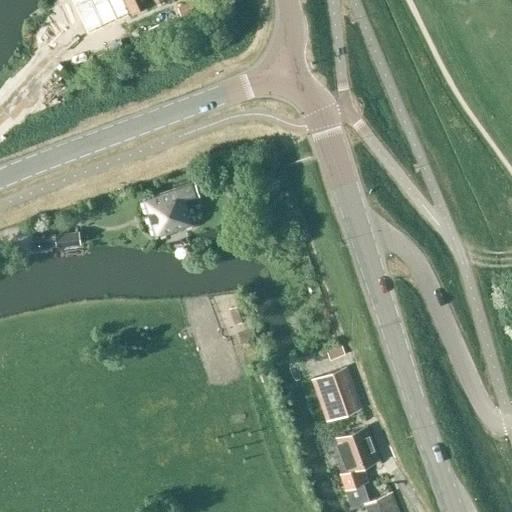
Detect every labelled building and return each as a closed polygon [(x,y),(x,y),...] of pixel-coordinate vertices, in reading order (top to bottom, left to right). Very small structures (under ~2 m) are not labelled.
[(70,0),(81,22),(85,32),(99,26),(100,27),(149,5),(146,0),(70,0)] [(194,181),(143,198),(155,236),(193,224),(185,200),(199,195),(194,181)] [(79,231),(55,234),(56,246),(80,243),(79,231)] [(234,319),(251,315),(245,292),(228,296),(234,319)] [(328,418),(355,408),(341,370),(314,380),(328,418)] [(339,458),(344,457),(349,470),(341,473),(346,489),(359,485),(354,469),(379,460),(367,426),(332,438),(339,458)] [(373,511),(399,511),(392,492),(369,500),(373,511)]
